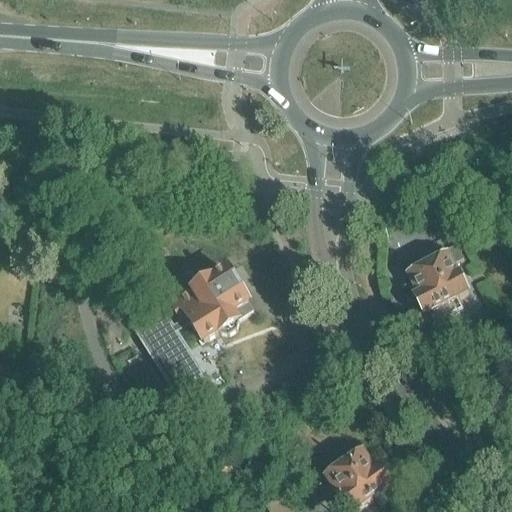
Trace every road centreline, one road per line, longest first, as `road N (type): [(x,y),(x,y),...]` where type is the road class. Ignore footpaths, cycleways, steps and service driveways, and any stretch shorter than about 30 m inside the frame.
road 1 (tertiary): [(485,511),(347,301),(329,215),(336,137)]
road 2 (secondary): [(0,36),(279,64)]
